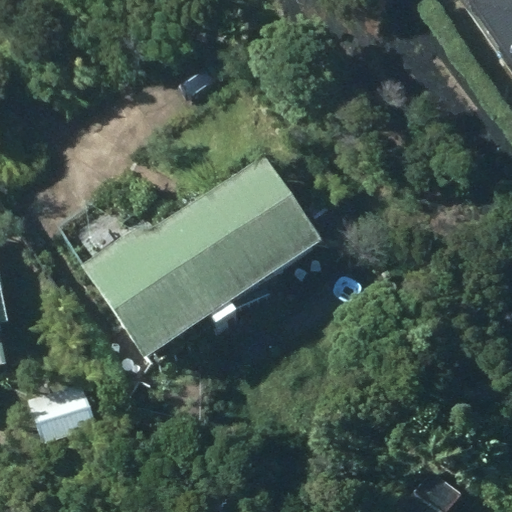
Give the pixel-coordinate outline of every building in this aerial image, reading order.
[(145,0),(123,0),(124,5),(117,5),(117,18),(145,19),(145,0)] [(511,0),(506,0),(470,26),(511,83),(511,0)] [(214,85),(245,62),(224,35),(193,58),(214,85)] [(163,359),(336,242),(278,157),(167,232),(162,224),(100,266),(163,359)] [(1,223),(0,222),(0,320),(18,318),(1,223)] [(53,419),(75,440),(91,423),(70,402),(53,419)] [(405,511),(454,511),(468,494),(438,471),(405,511)]
